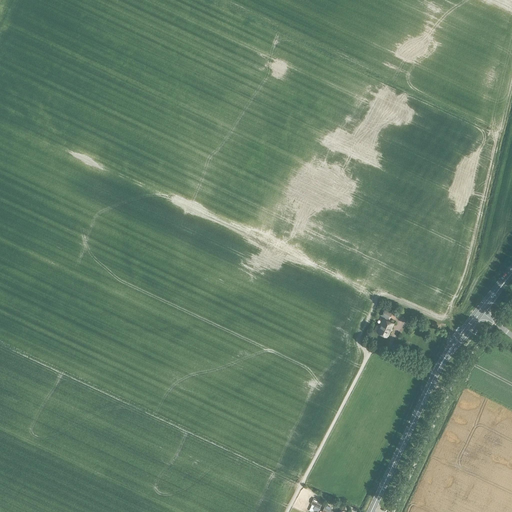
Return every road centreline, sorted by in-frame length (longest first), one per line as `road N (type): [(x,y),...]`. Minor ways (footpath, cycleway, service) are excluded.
road 1 (track): [(288,511),(374,348),(436,372)]
road 2 (secondary): [(370,511),(436,372),(480,310)]
